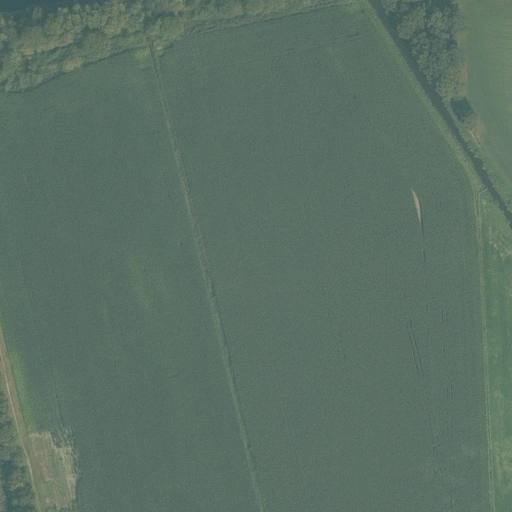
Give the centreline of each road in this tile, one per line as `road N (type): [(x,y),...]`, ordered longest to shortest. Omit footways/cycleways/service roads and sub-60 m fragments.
road 1 (track): [(0,63),(164,24),(184,0)]
road 2 (track): [(39,511),(0,348)]
